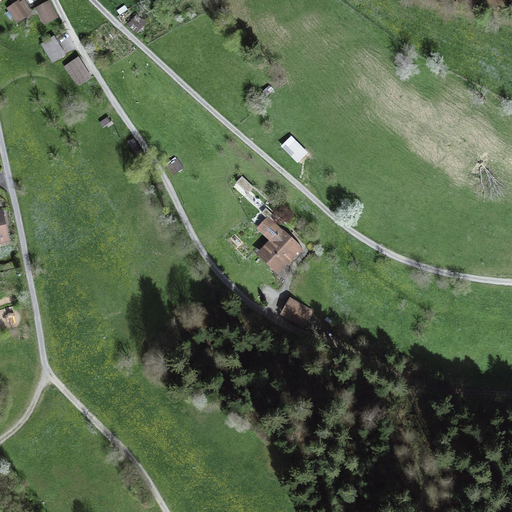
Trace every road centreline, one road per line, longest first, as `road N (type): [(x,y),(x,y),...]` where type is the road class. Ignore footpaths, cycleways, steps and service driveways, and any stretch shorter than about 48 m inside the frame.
road 1 (residential): [(511,395),(413,381),(292,330),(239,294),(200,254),(55,0)]
road 2 (track): [(511,282),(421,266),(339,222),(101,0)]
road 3 (track): [(0,440),(22,421),(48,373),(0,133)]
road 4 (track): [(166,511),(131,457),(48,373)]
